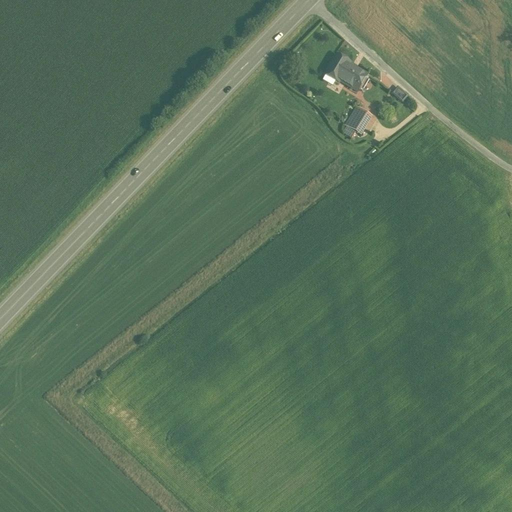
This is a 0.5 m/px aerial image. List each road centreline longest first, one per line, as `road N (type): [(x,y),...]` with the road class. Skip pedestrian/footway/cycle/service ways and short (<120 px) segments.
road 1 (secondary): [(306,1),(0,320)]
road 2 (unclassified): [(306,1),(511,170)]
